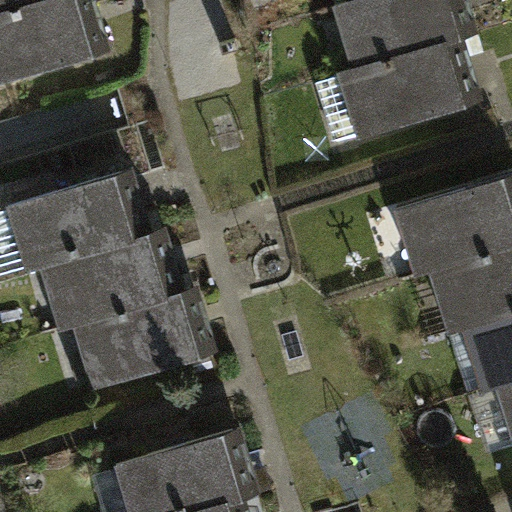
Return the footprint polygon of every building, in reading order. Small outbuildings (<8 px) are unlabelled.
[(0,0),(0,10),(32,0),(0,0)] [(33,0),(0,10),(0,84),(116,49),(101,0),(33,0)] [(335,0),(334,0),(354,62),(480,24),(472,0),(335,0)] [(360,135),(487,96),(466,29),(340,68),(342,73),(317,80),(335,138),(359,130),(360,135)] [(5,201),(8,208),(0,210),(0,269),(28,261),(31,271),(43,267),(160,230),(138,159),(5,201)] [(511,169),(397,205),(417,271),(431,266),(511,241),(511,169)] [(43,267),(60,327),(74,324),(188,290),(170,230),(43,267)] [(511,241),(431,266),(450,327),(465,323),(511,308),(511,241)] [(74,324),(90,382),(221,345),(204,287),(74,324)] [(511,309),(465,323),(484,385),(499,381),(511,377),(511,309)] [(511,377),(499,381),(511,423),(511,377)] [(245,424),(119,461),(133,511),(168,511),(245,491),(262,484),(245,424)] [(252,511),(245,491),(176,511),(252,511)]
